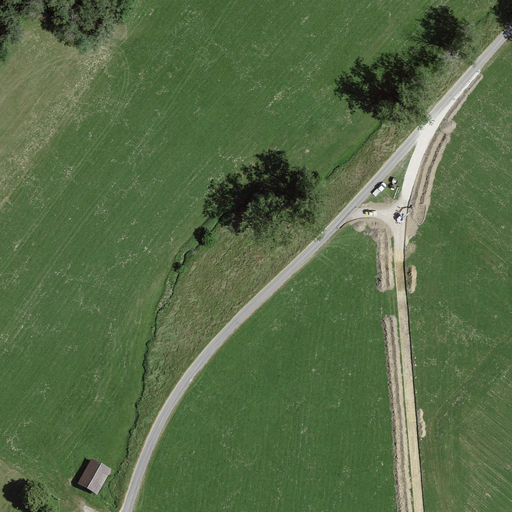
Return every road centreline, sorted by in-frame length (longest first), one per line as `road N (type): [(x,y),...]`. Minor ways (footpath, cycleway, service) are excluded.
road 1 (unclassified): [(400,217),(346,215),(232,325),(170,404),(126,511)]
road 2 (unclassified): [(400,217),(419,511)]
road 3 (unclassified): [(511,27),(431,124),(400,217)]
